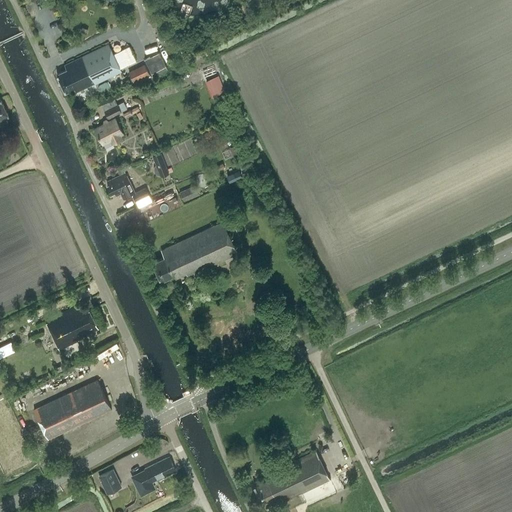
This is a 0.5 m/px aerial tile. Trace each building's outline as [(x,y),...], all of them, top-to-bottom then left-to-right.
[(184,4),(182,14),(192,16),(194,6),(184,4)] [(121,71),(120,68),(129,64),(122,49),(113,53),(108,44),(63,65),(66,70),(57,74),(65,92),(74,88),(76,92),(87,86),(88,87),(121,71)] [(152,74),(167,70),(162,52),(147,56),(152,74)] [(130,76),(134,85),(152,77),(148,68),(130,76)] [(221,80),(219,75),(205,80),(207,85),(221,80)] [(0,99),(0,126),(8,123),(6,118),(9,117),(0,99)] [(105,111),(108,119),(122,112),(118,104),(105,111)] [(138,107),(124,114),(125,117),(140,110),(138,107)] [(111,140),(113,143),(122,138),(120,135),(123,133),(116,119),(95,129),(103,144),(111,140)] [(235,158),(245,153),(240,143),(230,148),(235,158)] [(159,153),(152,157),(156,165),(154,167),(154,169),(154,171),(155,173),(157,175),(159,176),(161,176),(169,172),(159,153)] [(239,171),(227,176),(230,182),(242,177),(239,171)] [(116,195),(121,193),(124,198),(135,193),(125,173),(108,181),(110,185),(107,186),(111,194),(115,192),(116,195)] [(181,192),(184,201),(200,195),(196,186),(181,192)] [(132,194),(136,201),(139,207),(152,201),(149,195),(146,188),(132,194)] [(196,273),(218,263),(238,254),(224,222),(161,250),(164,257),(153,262),(161,281),(173,275),(174,279),(186,273),(187,275),(195,271),(196,273)] [(86,302),(45,320),(59,350),(84,339),(83,336),(98,329),(86,302)] [(98,380),(34,409),(48,439),(112,410),(98,380)] [(268,480),(255,486),(264,505),(277,499),(279,505),(330,480),(316,451),(274,471),(275,474),(267,478),(268,480)] [(156,477),(157,481),(173,473),(172,470),(174,469),(170,460),(168,461),(166,459),(145,469),(146,472),(135,477),(143,492),(152,488),(149,481),(156,477)] [(114,470),(99,477),(107,493),(121,487),(114,470)]
